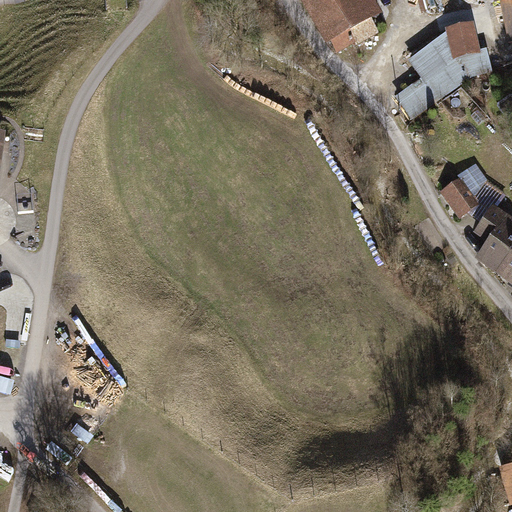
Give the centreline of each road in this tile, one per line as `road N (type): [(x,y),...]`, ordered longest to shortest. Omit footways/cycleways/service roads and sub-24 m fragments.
road 1 (track): [(159,0),(103,66),(66,132),(26,442)]
road 2 (track): [(282,0),(323,60),(370,102),(439,228),(511,325)]
road 3 (track): [(370,102),(395,42),(433,24),(483,15),(497,45)]
